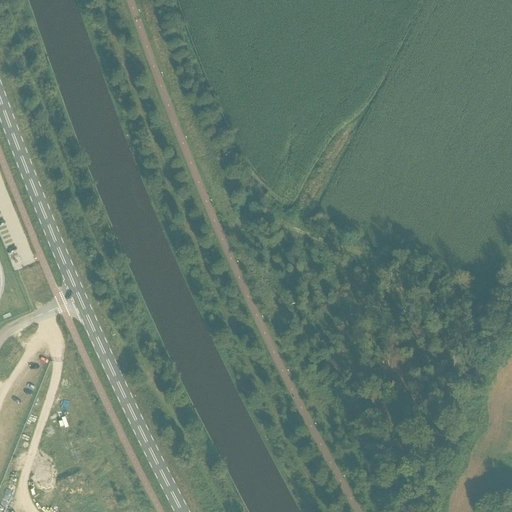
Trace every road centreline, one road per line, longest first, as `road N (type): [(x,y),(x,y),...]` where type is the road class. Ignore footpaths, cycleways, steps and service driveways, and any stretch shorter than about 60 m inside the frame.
road 1 (secondary): [(181,511),(79,298),(0,100)]
road 2 (track): [(511,322),(280,225),(220,234)]
